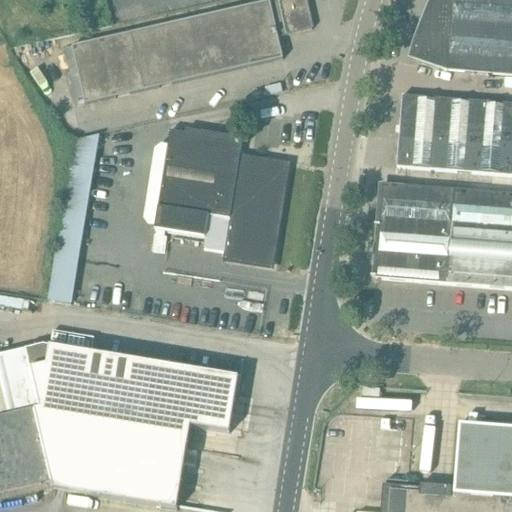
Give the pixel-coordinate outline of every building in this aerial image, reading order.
[(87,105),(264,65),(283,60),(278,39),(312,32),(305,0),(284,0),(74,48),(77,61),(85,99),(87,105)] [(511,0),(435,0),(430,11),(420,37),(414,57),(423,60),(421,64),(448,73),(511,77),(511,0)] [(76,101),(85,99),(77,61),(67,64),(76,101)] [(511,106),(403,98),(398,169),(511,178),(511,106)] [(185,136),(171,134),(156,231),(206,239),(207,217),(229,221),(223,260),(271,268),(287,168),(240,160),(243,141),(186,132),(185,136)] [(69,306),(93,141),(70,138),(46,302),(69,306)] [(511,196),(384,186),(376,279),(511,289),(511,196)] [(240,380),(220,377),(92,356),(94,340),(52,333),(50,348),(43,347),(0,357),(0,495),(52,483),(54,492),(176,511),(177,511),(191,429),(230,436),(240,380)] [(511,511),(511,430),(461,427),(455,497),(407,494),(405,511),(511,511)]
